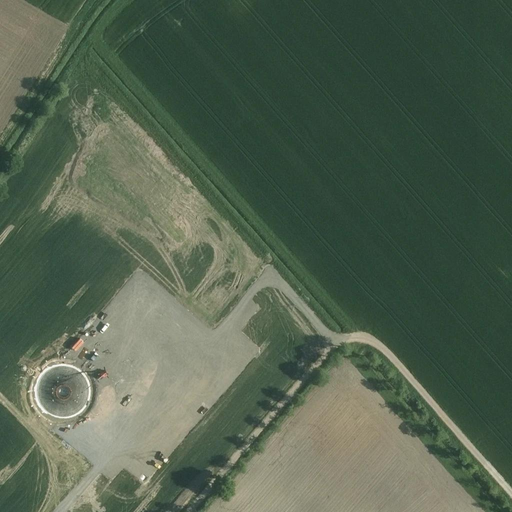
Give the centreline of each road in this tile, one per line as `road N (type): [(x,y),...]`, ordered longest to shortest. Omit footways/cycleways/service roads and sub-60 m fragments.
road 1 (track): [(511,498),(358,325),(196,511)]
road 2 (track): [(62,511),(210,333)]
